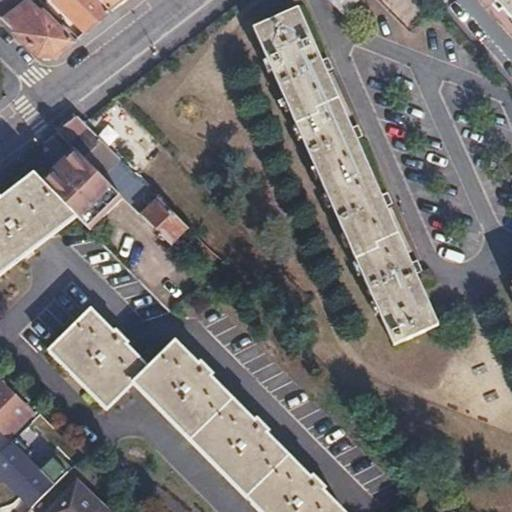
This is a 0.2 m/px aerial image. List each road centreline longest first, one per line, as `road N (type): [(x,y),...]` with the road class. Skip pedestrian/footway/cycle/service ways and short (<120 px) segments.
road 1 (unknown): [(511,242),(491,228),(430,73)]
road 2 (primary): [(54,101),(187,0)]
